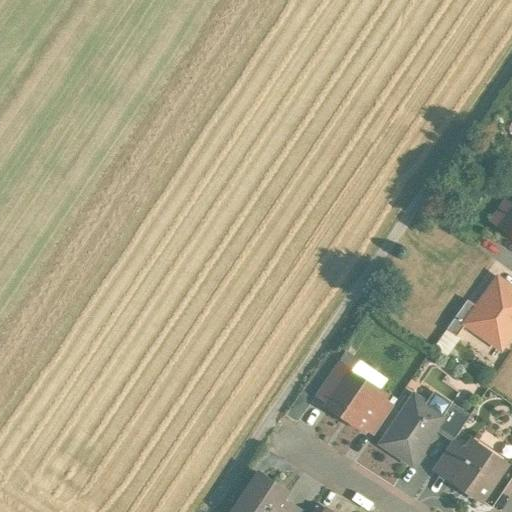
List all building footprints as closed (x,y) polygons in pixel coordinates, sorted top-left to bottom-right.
[(511,212),(501,228),(511,236),(511,212)] [(476,308),(465,324),(465,325),(500,350),(511,333),(511,289),(497,279),(476,308)] [(467,301),(446,330),(456,338),(465,325),(465,324),(476,308),(467,301)] [(385,396),(350,372),(326,407),(329,409),(328,410),(341,419),(342,417),(361,430),(362,429),(382,400),(385,396)] [(450,405),(434,394),(425,406),(442,417),(450,405)] [(414,398),(382,444),(411,464),(434,430),(443,418),(442,417),(425,406),(414,398)] [(382,400),(362,429),(373,436),(393,407),(382,400)] [(469,417),(450,405),(442,417),(443,418),(434,430),(452,442),(469,417)] [(452,442),(433,469),(450,481),(469,453),(452,442)] [(469,453),(450,481),(481,502),(506,465),(475,445),(469,453)] [(273,484),(259,474),(235,510),(237,511),(274,511),(282,500),(283,501),(286,497),(271,487),(273,484)] [(282,500),(274,511),(298,511),(299,511),(283,501),(282,500)]
